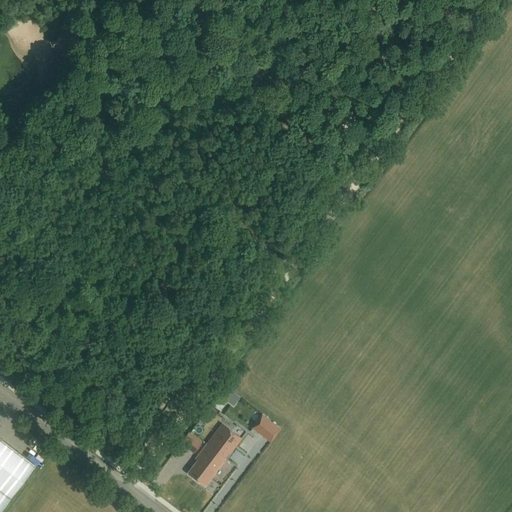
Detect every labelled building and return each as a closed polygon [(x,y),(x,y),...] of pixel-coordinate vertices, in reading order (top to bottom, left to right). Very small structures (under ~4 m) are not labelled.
[(213,409),(217,413),(225,405),(221,400),(213,409)] [(266,435),(274,424),(264,416),(256,427),(266,435)] [(221,423),(206,443),(223,457),(228,452),(229,452),(233,447),(233,446),(234,444),(235,445),(240,438),(221,423)] [(201,443),(188,433),(181,444),(193,453),(201,443)] [(0,509),(34,464),(0,438),(0,509)] [(204,486),(225,458),(223,457),(206,443),(195,458),(197,460),(187,473),(204,486)]
